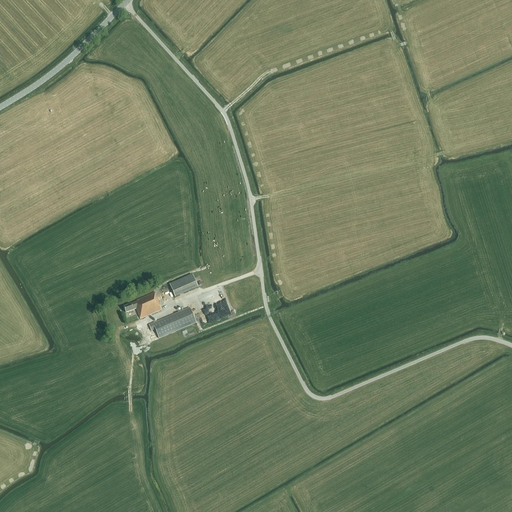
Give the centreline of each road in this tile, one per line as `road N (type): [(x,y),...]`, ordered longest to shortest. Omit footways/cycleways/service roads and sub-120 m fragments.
road 1 (unclassified): [(511,345),(474,338),(331,397),(308,392),(265,304),(246,179),(224,114),(125,3)]
road 2 (tertiary): [(0,107),(59,67),(125,3)]
